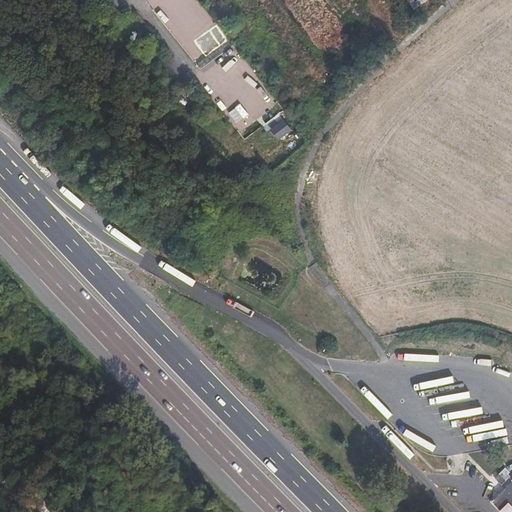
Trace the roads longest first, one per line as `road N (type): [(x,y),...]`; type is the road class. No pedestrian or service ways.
road 1 (motorway): [(330,511),(31,199)]
road 2 (motorway): [(0,216),(285,511)]
road 3 (motorway): [(302,356),(266,327),(96,232),(50,195),(31,199)]
